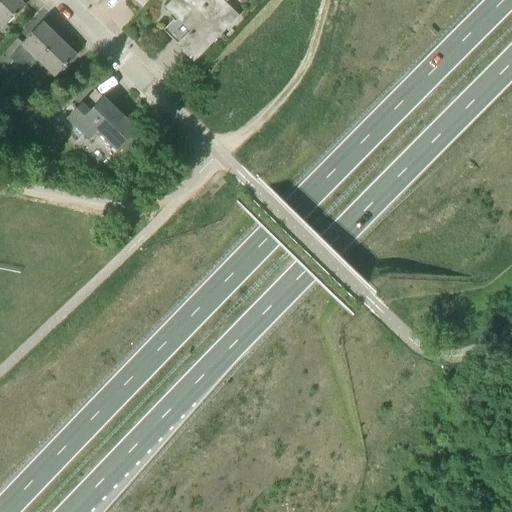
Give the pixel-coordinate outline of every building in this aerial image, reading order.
[(19,0),(0,0),(0,22),(5,27),(25,6),(19,0)] [(220,0),(174,0),(167,7),(192,31),(182,41),(197,56),(193,60),(194,60),(221,33),(212,24),(228,7),(220,0)] [(39,60),(59,39),(43,22),(22,44),(31,53),(11,73),(19,80),(30,70),(39,60)] [(76,55),(59,39),(39,60),(56,77),(76,55)] [(37,77),(30,70),(19,80),(26,87),(37,77)] [(68,118),(90,140),(98,131),(117,151),(137,130),(104,97),(90,111),(82,103),(68,118)] [(11,125),(1,126),(1,133),(12,133),(11,125)]
